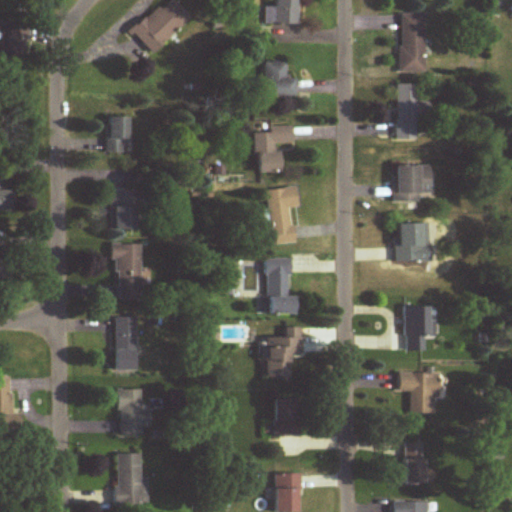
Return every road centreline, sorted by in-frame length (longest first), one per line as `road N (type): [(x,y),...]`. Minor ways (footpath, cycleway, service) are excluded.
road 1 (residential): [(91,0),(68,28),(60,55),(60,511)]
road 2 (residential): [(344,0),(347,511)]
